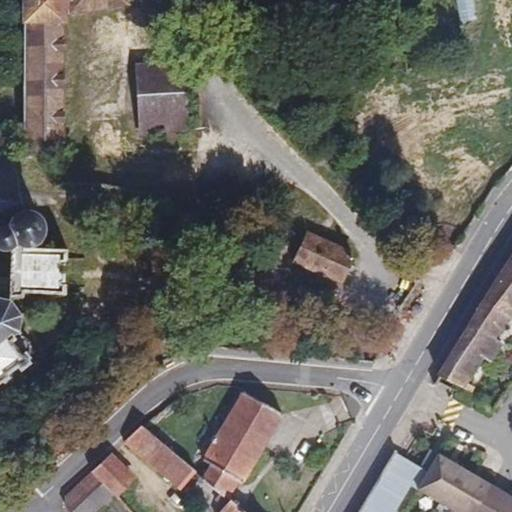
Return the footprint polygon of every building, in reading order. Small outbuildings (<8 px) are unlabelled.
[(16,0),(17,149),(47,148),(45,6),(44,0),(16,0)] [(470,32),(467,0),(449,0),(451,34),(470,32)] [(428,58),(427,34),(387,37),(388,60),(428,58)] [(264,68),(388,60),(387,37),(262,45),(264,68)] [(228,47),(228,67),(254,67),(254,45),(228,47)] [(173,136),(171,55),(121,58),(120,65),(124,138),(173,136)] [(12,239),(12,236),(22,228),(27,222),(27,215),(27,211),(24,207),(18,202),(11,200),(3,203),(0,205),(0,289),(8,290),(9,284),(53,285),(53,239),(12,239)] [(273,267),(278,243),(267,240),(265,248),(270,249),(267,266),(273,267)] [(432,373),(456,386),(476,354),(488,335),(502,315),(507,319),(511,312),(511,240),(481,290),(468,313),(431,372),(432,373)] [(327,263),(287,245),(276,271),(317,288),(327,263)] [(0,378),(0,377),(0,368),(7,361),(13,365),(21,357),(12,348),(0,336),(0,334),(8,328),(8,308),(0,295),(0,378)] [(194,470),(191,475),(218,491),(228,476),(234,480),(274,414),(230,386),(186,457),(198,464),(194,470)] [(191,475),(194,470),(142,426),(125,441),(181,489),(191,475)] [(394,511),(410,486),(421,468),(393,452),(376,480),(357,511),(394,511)] [(137,478),(113,453),(94,471),(114,493),(117,496),(137,478)] [(428,473),(417,490),(454,511),(474,511),(490,485),(438,455),(428,473)] [(428,473),(421,468),(410,486),(417,490),(428,473)] [(67,505),(72,511),(94,511),(114,493),(94,471),(68,495),(67,505)] [(490,485),(474,511),(497,511),(507,496),(490,485)] [(511,511),(511,498),(507,496),(497,511),(511,511)]
